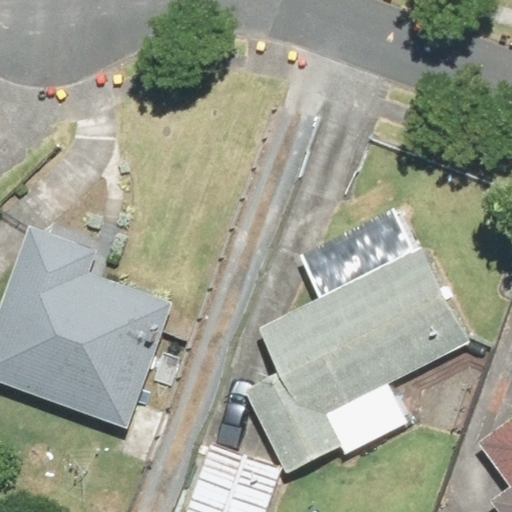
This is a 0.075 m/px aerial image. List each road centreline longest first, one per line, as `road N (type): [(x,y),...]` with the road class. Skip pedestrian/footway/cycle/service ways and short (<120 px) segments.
road 1 (residential): [(290,0),(511,80)]
road 2 (unknown): [(102,0),(0,109)]
